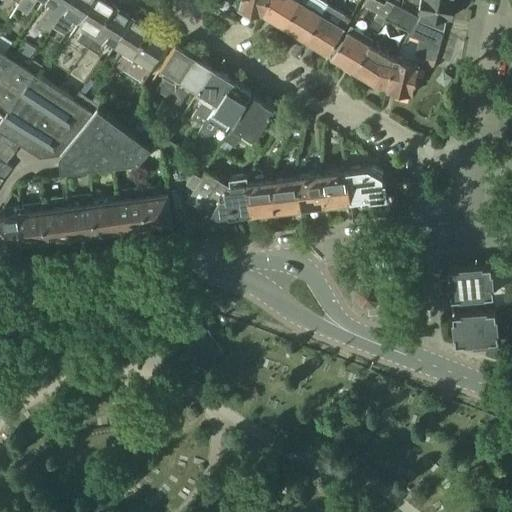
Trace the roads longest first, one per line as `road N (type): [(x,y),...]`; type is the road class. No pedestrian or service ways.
road 1 (residential): [(189,1),(189,22),(329,116),(364,112),(474,168)]
road 2 (residential): [(208,267),(0,291)]
road 3 (residential): [(356,335),(296,263),(208,267)]
road 4 (residential): [(474,168),(505,0)]
road 5 (residential): [(511,393),(356,335)]
road 6 (residential): [(208,267),(320,327),(356,335)]
road 7 (residential): [(333,248),(467,234)]
